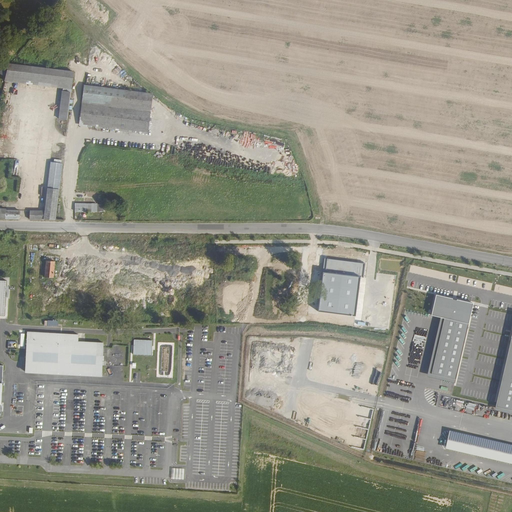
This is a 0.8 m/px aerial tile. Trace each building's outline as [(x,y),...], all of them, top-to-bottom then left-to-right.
[(72,89),(74,72),(8,64),(7,68),(0,64),(0,73),(6,76),(5,81),(63,88),(72,89)] [(152,92),(84,85),(80,120),(148,127),(152,92)] [(71,92),(62,91),(59,119),(68,120),(71,92)] [(148,127),(80,120),(80,124),(148,132),(148,127)] [(61,163),(51,162),(45,211),(31,210),(30,219),(55,219),(61,163)] [(92,203),(75,203),(75,211),(92,211),(92,203)] [(7,208),(0,207),(0,218),(20,219),(21,210),(7,210),(7,208)] [(325,259),(324,273),(360,277),(362,277),(364,263),(325,259)] [(56,262),(47,261),(46,276),(54,277),(55,268),(56,262)] [(360,277),(324,273),(319,311),(355,315),(360,277)] [(473,304),(437,295),(432,315),(441,317),(445,318),(432,374),(456,380),(473,304)] [(455,383),(456,380),(432,374),(445,318),(441,317),(427,376),(455,383)] [(78,335),(27,332),(25,372),(102,377),(104,343),(78,342),(78,335)] [(511,332),(495,407),(511,410),(511,332)] [(134,340),(133,354),(152,355),(152,341),(134,340)] [(511,463),(511,445),(450,431),(446,449),(511,463)] [(172,468),(171,479),(184,479),(184,468),(172,468)]
